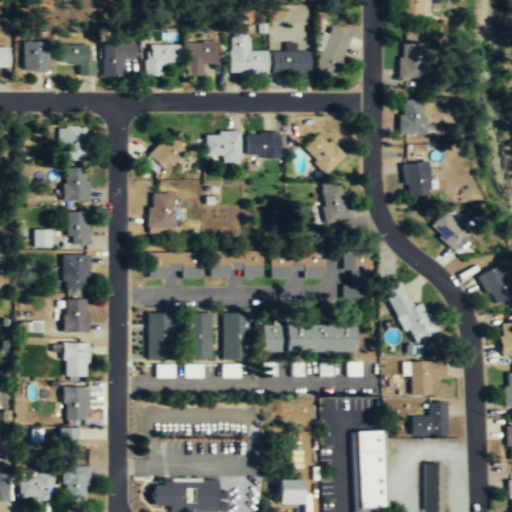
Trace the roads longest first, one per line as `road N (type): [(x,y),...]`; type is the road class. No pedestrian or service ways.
road 1 (residential): [(372,0),(372,189),(394,237),(446,285),(467,319),(476,511)]
road 2 (residential): [(115,100),(115,511)]
road 3 (residential): [(0,100),(372,102)]
